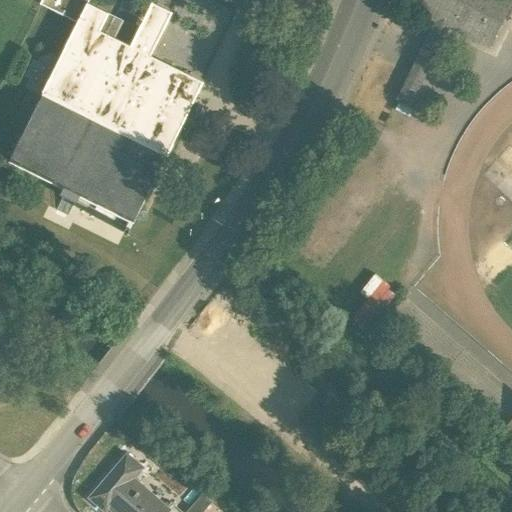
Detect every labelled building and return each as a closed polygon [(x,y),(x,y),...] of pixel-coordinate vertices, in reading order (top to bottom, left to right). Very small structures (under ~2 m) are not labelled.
[(43,0),(41,4),(78,23),(87,4),(87,3),(88,0),(43,0)] [(511,4),(511,0),(415,0),(411,9),(437,22),(449,28),(490,49),(511,4)] [(107,14),(87,4),(78,23),(7,164),(128,225),(123,233),(126,235),(194,101),(175,92),(184,74),(98,32),(107,14)] [(419,58),(398,100),(410,107),(431,65),(449,28),(437,22),(419,58)] [(382,280),(351,318),(368,331),(399,293),(382,280)] [(168,509),(133,479),(142,469),(128,456),(91,499),(105,511),(109,508),(113,511),(168,511),(170,511),(168,509)] [(187,511),(204,511),(212,503),(202,495),(187,511)]
